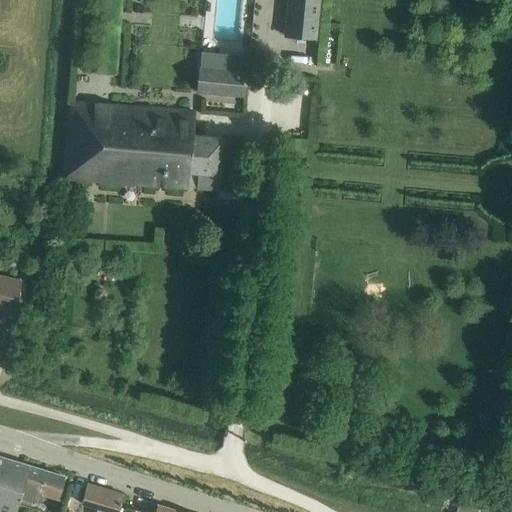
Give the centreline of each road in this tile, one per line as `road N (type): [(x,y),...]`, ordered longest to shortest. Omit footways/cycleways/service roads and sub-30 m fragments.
road 1 (unclassified): [(0,401),(234,470),(264,109)]
road 2 (tertiary): [(218,511),(0,440)]
